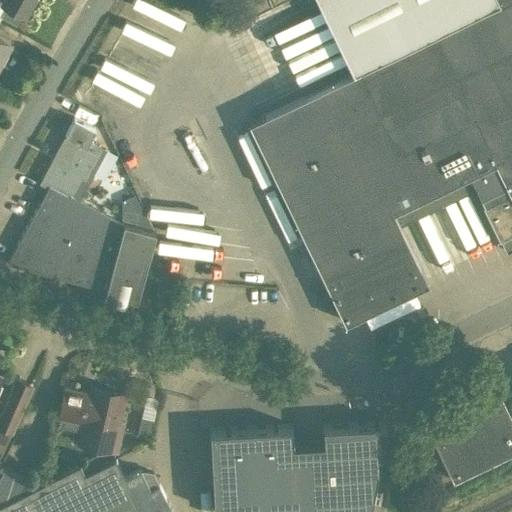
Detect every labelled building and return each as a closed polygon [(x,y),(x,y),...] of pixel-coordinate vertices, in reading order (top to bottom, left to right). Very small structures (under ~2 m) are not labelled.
[(0,13),(0,15),(15,23),(22,12),(24,13),(31,0),(0,0),(5,3),(0,13)] [(511,0),(319,0),(353,70),(248,120),(329,288),(344,320),(427,280),(392,208),(403,203),(414,197),(427,191),(443,183),(456,177),(468,171),(506,250),(511,247),(511,0)] [(0,57),(10,40),(0,35),(0,23),(1,22),(0,21),(0,57)] [(154,79),(172,47),(124,21),(106,53),(154,79)] [(41,181),(48,185),(72,198),(74,195),(82,179),(85,181),(104,147),(89,140),(95,128),(73,116),(64,134),(66,135),(55,155),(41,181)] [(154,230),(124,222),(74,195),(72,198),(48,185),(7,261),(105,289),(101,304),(116,308),(133,313),(145,268),(148,255),(154,230)] [(119,218),(138,222),(143,198),(124,194),(119,218)] [(173,284),(158,280),(151,302),(167,307),(173,284)] [(511,450),(511,418),(492,377),(420,411),(453,479),(511,450)] [(16,380),(0,414),(0,428),(7,432),(13,435),(35,387),(16,379),(16,380)] [(116,449),(119,433),(116,432),(125,392),(101,387),(99,394),(64,386),(59,411),(84,416),(78,440),(116,449)] [(153,418),(141,416),(137,432),(149,435),(153,418)] [(368,511),(386,421),(322,424),(323,440),(292,442),(291,424),(209,429),(214,511),(289,507),(289,511),(368,511)] [(0,511),(172,511),(165,496),(159,483),(158,483),(153,472),(141,470),(140,468),(124,476),(115,457),(84,472),(79,462),(22,490),(28,476),(0,461),(0,467),(2,468),(0,471),(0,511)]
